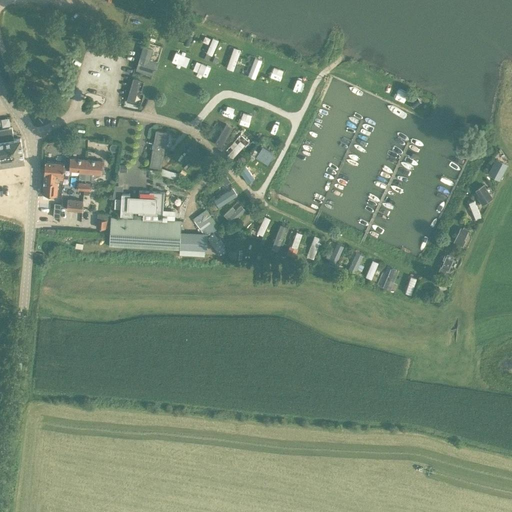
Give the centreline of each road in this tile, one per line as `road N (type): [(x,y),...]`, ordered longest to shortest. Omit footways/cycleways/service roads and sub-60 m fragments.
road 1 (track): [(0,287),(66,297),(287,301),(333,324),(416,341),(511,314)]
road 2 (track): [(341,60),(317,77),(257,200),(408,270),(433,266),(489,154)]
road 3 (tertiary): [(0,480),(32,180),(31,135),(0,84)]
road 4 (track): [(417,378),(266,330),(77,310),(24,295)]
road 5 (track): [(297,119),(224,95),(190,128)]
